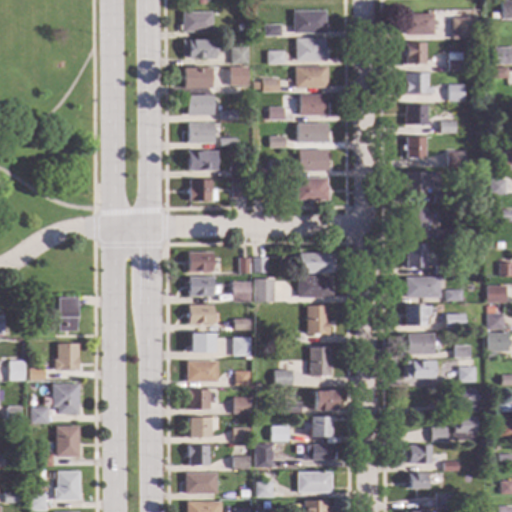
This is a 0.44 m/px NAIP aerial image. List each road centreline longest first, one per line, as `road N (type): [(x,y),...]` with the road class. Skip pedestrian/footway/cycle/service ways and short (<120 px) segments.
road 1 (residential): [(360,0),(364,511)]
road 2 (tertiary): [(113,0),(114,511)]
road 3 (tertiary): [(147,511),(146,0)]
road 4 (residential): [(361,227),(92,231),(58,237),(0,269)]
